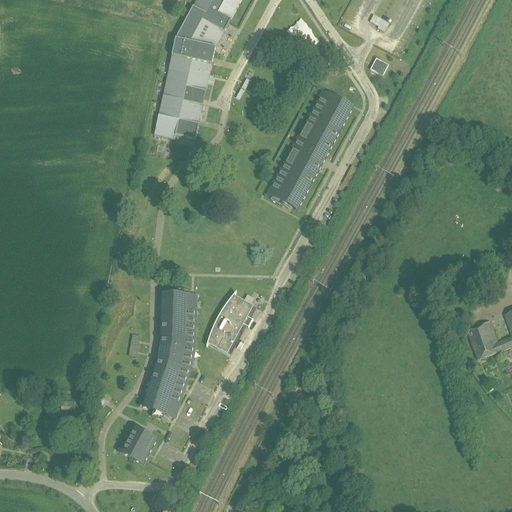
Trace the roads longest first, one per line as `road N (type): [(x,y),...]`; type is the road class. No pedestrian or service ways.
road 1 (residential): [(310,0),(371,92),(371,114),(177,476),(158,486),(103,485)]
road 2 (residential): [(103,485),(102,434),(131,395),(153,344),(166,194),(217,139),(231,82),(275,0)]
